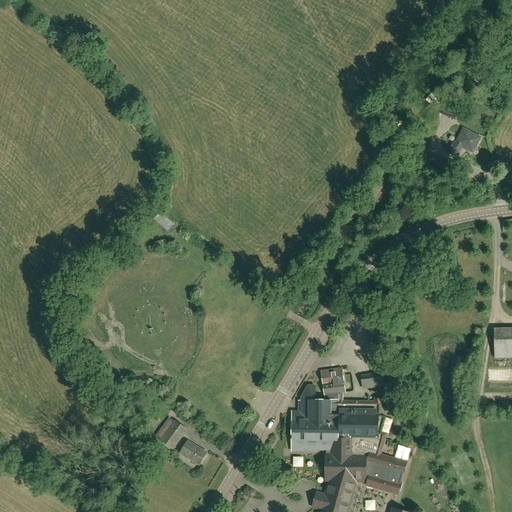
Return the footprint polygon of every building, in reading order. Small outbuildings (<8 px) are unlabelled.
[(426,99),(430,103),(437,96),(440,99),(445,94),(437,87),(426,99)] [(470,151),(474,144),(476,145),(480,138),(463,129),(459,136),(462,138),(459,144),(457,144),(454,142),(450,150),(458,154),(461,147),(470,151)] [(154,219),(167,230),(172,224),(159,213),(154,219)] [(511,329),(495,329),(495,358),(511,358),(511,329)] [(397,493),(405,463),(379,456),(384,438),(379,437),(384,417),(380,416),(381,400),(375,400),(375,402),(355,402),(343,402),(343,393),(345,393),(342,369),(321,372),(326,401),(315,401),(315,391),(308,386),(302,397),(302,400),(300,400),(300,413),(293,413),(292,448),(306,449),(306,451),(314,451),(314,449),(332,449),(333,457),(327,457),(326,479),(332,479),(327,497),(318,495),(317,501),(315,506),(324,509),(323,511),(402,511),(393,509),(392,511),(345,511),(354,479),(369,479),(367,485),(397,493)] [(383,373),(361,376),(363,389),(385,385),(383,373)] [(173,450),(188,430),(174,420),(159,440),(173,450)] [(180,453),(199,465),(206,453),(187,441),(180,453)] [(303,456),(292,457),(293,467),(304,466),(303,456)]
